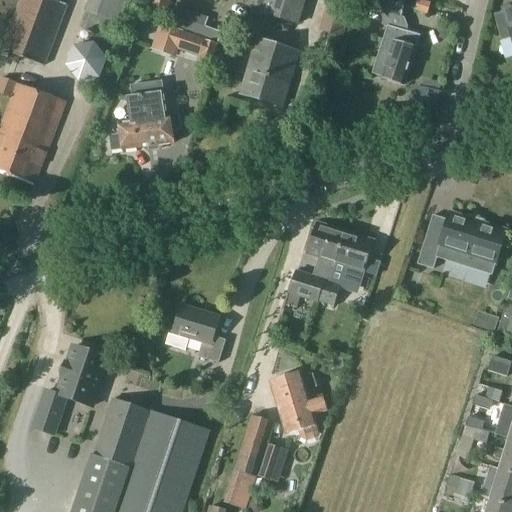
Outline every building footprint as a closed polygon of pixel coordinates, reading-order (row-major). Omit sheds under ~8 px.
[(46,67),(68,5),(54,0),(21,0),(2,50),(46,67)] [(90,0),(86,13),(125,27),(135,0),(90,0)] [(152,0),(149,14),(167,19),(172,0),(152,0)] [(256,0),(253,11),(300,25),(306,0),(256,0)] [(369,0),(368,6),(376,9),(381,10),(385,11),(383,17),(384,25),(388,28),(373,74),(405,84),(421,36),(407,32),(408,27),(404,20),(401,17),(403,8),(413,10),(415,0),(369,0)] [(415,0),(413,10),(429,15),(432,3),(421,0),(415,0)] [(352,11),(328,4),(319,32),(343,40),(352,11)] [(178,8),(172,26),(218,42),(222,33),(206,27),(209,19),(178,8)] [(503,16),(495,18),(498,27),(502,41),(511,38),(511,10),(502,13),(503,16)] [(161,25),(153,50),(171,56),(173,50),(199,59),(198,63),(211,67),(218,46),(205,41),(206,40),(180,31),(161,25)] [(300,52),(257,38),(241,94),(284,108),(300,52)] [(95,42),(74,46),(66,66),(80,83),(101,79),(109,59),(95,42)] [(0,79),(0,94),(11,99),(0,127),(0,173),(34,186),(66,102),(17,84),(17,83),(1,77),(0,79)] [(162,82),(142,85),(145,107),(143,108),(148,147),(174,144),(172,131),(183,129),(181,115),(171,116),(171,115),(170,116),(166,93),(164,93),(162,82)] [(120,135),(111,137),(113,151),(123,150),(123,151),(148,147),(143,108),(145,107),(142,85),(131,86),(133,97),(127,98),(131,121),(118,123),(120,135)] [(413,88),(409,105),(438,112),(441,95),(413,88)] [(434,216),(419,265),(434,270),(438,259),(493,276),(507,232),(450,214),(448,220),(434,216)] [(317,278),(297,271),(286,305),(298,309),(301,298),(318,303),(319,302),(326,280),(337,262),(346,233),(317,223),(308,253),(323,259),(317,278)] [(326,280),(319,302),(335,307),(340,293),(356,298),(364,275),(376,279),(380,266),(368,262),(375,242),(346,233),(337,262),(326,280)] [(511,288),(498,332),(511,336),(511,288)] [(190,339),(203,343),(199,357),(220,364),(227,341),(215,337),(221,317),(183,305),(173,335),(170,334),(166,345),(187,351),(190,339)] [(36,429),(53,435),(65,398),(91,406),(107,358),(74,347),(68,362),(67,362),(63,374),(64,375),(57,396),(48,393),(36,429)] [(511,363),(489,356),(485,370),(507,377),(511,363)] [(307,391),(302,373),(271,384),(279,411),(311,401),(321,398),(318,388),(323,386),(320,372),(308,376),(312,389),(307,391)] [(490,388),(486,399),(500,403),(503,392),(490,388)] [(311,401),(279,411),(286,436),(299,432),(300,435),(301,438),(307,442),(316,439),(319,432),(317,427),(319,426),(315,412),(324,410),(321,398),(311,401)] [(184,511),(211,432),(152,412),(114,399),(95,456),(92,455),(72,511),(184,511)] [(511,406),(506,405),(496,435),(508,439),(511,440),(511,406)] [(238,461),(235,471),(239,472),(257,477),(257,476),(260,468),(267,443),(273,424),(252,417),(238,461)] [(469,417),(466,426),(482,431),(485,422),(469,417)] [(466,426),(463,436),(473,440),(487,444),(491,433),(482,431),(466,426)] [(498,459),(502,461),(499,469),(511,473),(511,440),(508,439),(505,451),(496,448),(493,458),(498,459)] [(260,468),(257,476),(272,481),(275,473),(283,449),(273,445),(267,443),(260,468)] [(491,466),(481,496),(490,499),(511,506),(511,473),(499,469),(491,466)] [(257,477),(239,472),(229,505),(246,511),(257,477)] [(447,487),(458,490),(472,494),(475,483),(451,476),(447,487)] [(458,490),(455,500),(469,504),(472,494),(458,490)] [(485,511),(511,511),(511,506),(490,499),(485,511)]
